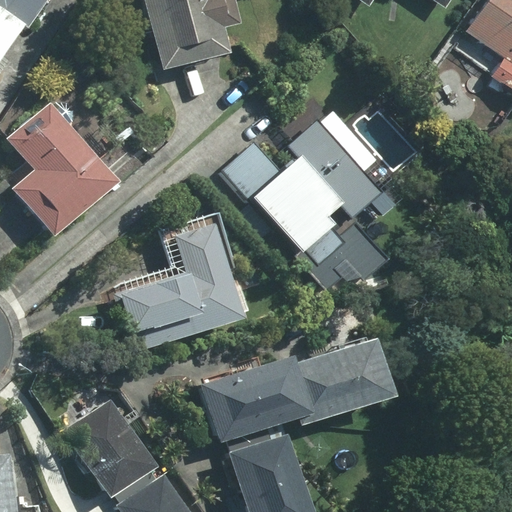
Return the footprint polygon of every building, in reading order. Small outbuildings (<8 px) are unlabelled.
[(0,0),(0,18),(9,24),(14,27),(31,0),(0,0)] [(134,0),(151,67),(216,51),(210,25),(226,21),(220,0),(134,0)] [(511,0),(481,0),(461,30),(498,56),(485,74),(511,93),(511,0)] [(0,36),(9,24),(0,18),(0,36)] [(3,188),(42,233),(103,180),(37,103),(0,135),(0,140),(25,169),(3,188)] [(247,142),(215,170),(288,251),(294,245),(311,263),(335,241),(312,216),(329,201),(345,217),(374,191),(310,119),(281,146),(288,154),(271,170),(247,142)] [(230,317),(200,223),(163,235),(174,272),(106,293),(125,351),(230,317)] [(360,339),(281,364),(273,367),(287,415),(289,422),(377,395),(360,339)] [(219,437),(223,451),(262,439),(258,424),(287,415),(273,367),(281,364),(279,356),(190,384),(207,440),(219,437)] [(144,466),(103,401),(57,431),(99,495),(144,466)] [(296,511),(272,436),(262,439),(223,451),(216,454),(235,511),(296,511)] [(0,511),(10,511),(5,454),(0,454),(0,511)] [(174,511),(151,475),(104,506),(108,511),(174,511)]
